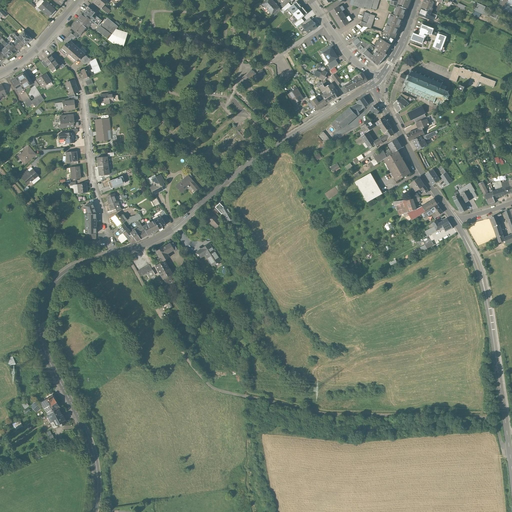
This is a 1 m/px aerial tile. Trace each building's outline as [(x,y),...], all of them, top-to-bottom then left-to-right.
[(54,10),(47,3),(47,4),(44,1),(44,2),(41,0),(39,0),(36,5),(39,8),(38,8),(48,16),(48,17),(50,18),(56,11),(54,10)] [(106,2),(104,0),(91,0),(92,0),(92,1),(92,2),(97,6),(101,9),(106,2)] [(271,0),(266,0),(261,5),(271,15),(278,8),(271,0)] [(374,0),(372,0),(354,0),(354,1),(353,5),(364,9),(365,8),(371,10),(371,9),(374,0)] [(399,0),(397,5),(407,9),(410,0),(399,0)] [(435,1),(431,0),(425,0),(422,8),(426,10),(426,9),(431,11),(434,4),(437,6),(439,3),(435,1)] [(511,0),(504,0),(500,7),(511,13),(511,0)] [(301,8),(297,2),(291,6),(288,9),(293,15),(301,8)] [(288,9),(291,6),(289,3),(282,9),(284,12),(288,9)] [(481,5),(479,4),(475,11),(481,13),(482,14),(485,7),(481,5)] [(397,5),(393,17),(402,21),(407,9),(397,5)] [(339,6),(330,12),(336,20),(344,15),(342,11),(345,10),(342,6),(340,8),(339,6)] [(90,8),(87,7),(82,13),(93,22),(97,25),(101,21),(96,16),(94,19),(91,17),(95,13),(92,11),(93,10),(90,8)] [(301,8),(293,15),(298,21),(301,18),(308,13),(302,7),(301,8)] [(278,8),(271,15),(273,17),(281,10),(278,8)] [(422,8),(419,15),(428,19),(434,21),(435,17),(430,14),(431,11),(426,9),(426,10),(422,8)] [(370,14),(364,12),(361,22),(367,23),(370,14)] [(93,22),(82,13),(77,19),(87,27),(88,28),(93,22)] [(375,16),(370,14),(367,23),(365,27),(371,29),(375,16)] [(344,15),(336,20),(341,29),(349,23),(349,22),(351,20),(349,16),(346,18),(344,15)] [(393,17),(390,16),(384,32),(386,33),(387,34),(396,37),(402,21),(393,17)] [(128,30),(118,27),(107,18),(97,31),(112,43),(123,46),(128,30)] [(304,22),(301,18),(298,21),(295,24),(297,27),(304,22)] [(87,27),(77,19),(70,28),(75,32),(79,36),(87,27)] [(317,27),(312,20),(303,26),(308,33),(317,27)] [(435,29),(422,24),(418,34),(413,33),(410,40),(423,45),(427,34),(432,36),(435,29)] [(26,35),(24,32),(23,31),(19,34),(20,35),(17,38),(18,38),(24,45),(28,42),(31,39),(28,36),(28,37),(27,36),(28,35),(27,34),(26,35)] [(447,35),(438,32),(432,48),(441,52),(447,35)] [(71,33),(64,41),(66,43),(69,46),(71,43),(76,37),(73,35),(71,33)] [(387,34),(386,33),(382,39),(391,45),(396,37),(387,34)] [(24,45),(18,38),(12,44),(18,50),(22,46),(22,47),(24,45)] [(391,45),(382,39),(378,45),(377,43),(373,41),(370,44),(379,49),(378,50),(385,54),(391,45)] [(369,44),(363,40),(360,42),(355,46),(358,48),(361,45),(364,49),(369,44)] [(18,50),(12,44),(11,42),(10,42),(9,41),(9,42),(8,43),(9,44),(7,45),(6,43),(3,41),(1,43),(5,47),(11,54),(12,55),(12,54),(13,54),(14,53),(14,52),(15,53),(17,50),(18,50)] [(66,43),(59,50),(70,60),(79,50),(71,43),(69,46),(66,43)] [(11,54),(5,47),(3,50),(0,46),(0,50),(6,57),(7,58),(11,54)] [(338,58),(331,48),(324,53),(330,63),(335,59),(338,58)] [(84,54),(79,50),(70,60),(75,65),(79,60),(80,61),(85,55),(84,54)] [(364,54),(370,60),(374,56),(367,50),(364,54)] [(374,56),(370,60),(378,66),(387,55),(385,54),(378,50),(374,56)] [(56,63),(50,55),(43,60),(47,66),(52,71),(58,66),(56,63)] [(85,55),(80,61),(85,65),(91,61),(85,55)] [(339,65),(335,59),(330,63),(328,64),(331,69),(339,65)] [(473,72),(460,67),(460,68),(454,66),(449,80),(456,82),(459,76),(470,80),(469,85),(477,88),(479,82),(494,87),(496,82),(481,76),(481,74),(473,71),(473,72)] [(87,67),(80,70),(81,73),(80,74),(81,75),(82,75),(84,79),(88,77),(93,75),(91,70),(89,71),(87,67)] [(424,76),(421,75),(421,73),(420,73),(420,74),(416,73),(417,72),(416,71),(416,73),(412,71),(412,70),(411,69),(411,71),(410,70),(410,71),(411,71),(409,75),(408,75),(408,76),(409,76),(408,77),(404,75),(404,74),(403,73),(403,74),(402,74),(401,75),(402,75),(401,80),(399,79),(399,80),(400,80),(400,81),(401,82),(401,81),(402,81),(402,82),(402,83),(403,83),(404,83),(405,82),(406,83),(406,84),(405,83),(404,84),(405,84),(404,88),(403,88),(402,89),(403,89),(403,90),(403,91),(404,89),(408,91),(407,92),(410,93),(411,92),(412,93),(412,94),(413,93),(416,94),(416,96),(417,96),(417,95),(421,96),(420,98),(421,98),(421,97),(425,98),(424,99),(425,100),(426,98),(429,100),(429,101),(430,100),(434,102),(433,103),(434,103),(442,106),(444,102),(444,100),(447,99),(448,100),(449,100),(448,99),(449,96),(451,96),(451,95),(449,95),(448,92),(449,91),(447,92),(445,91),(447,87),(442,85),(443,83),(442,82),(442,84),(438,82),(438,81),(438,80),(437,82),(433,80),(434,79),(433,79),(433,80),(429,78),(430,77),(429,77),(428,78),(425,77),(425,75),(424,76)] [(252,71),(246,76),(257,83),(265,76),(261,71),(256,74),(252,71)] [(323,71),(322,73),(316,71),(314,75),(319,78),(320,78),(324,80),(327,78),(325,76),(327,73),(323,71)] [(30,85),(23,73),(16,77),(23,88),(24,89),(30,85)] [(365,77),(363,73),(354,78),(355,81),(357,84),(359,83),(360,86),(368,82),(365,77)] [(46,74),(37,80),(40,85),(41,84),(43,87),(51,82),(46,74)] [(342,82),(336,74),(331,76),(338,85),(342,82)] [(16,77),(10,81),(14,88),(14,89),(17,93),(21,91),(21,90),(23,88),(16,77)] [(74,80),(65,83),(68,90),(69,89),(71,94),(74,93),(78,92),(74,80)] [(355,81),(345,86),(348,92),(360,86),(359,83),(357,84),(355,81)] [(332,84),(325,88),(323,85),(319,88),(324,94),(327,92),(328,93),(331,91),(335,88),(332,84)] [(337,92),(335,88),(331,91),(333,95),(335,98),(336,99),(340,96),(337,92)] [(303,99),(297,89),(289,95),(294,104),(303,99)] [(331,91),(328,93),(327,92),(324,94),(322,96),(324,99),(324,100),(327,104),(335,98),(333,95),(331,91)] [(112,94),(101,95),(101,103),(106,103),(106,104),(113,103),(113,102),(118,101),(117,95),(112,96),(112,94)] [(41,95),(31,101),(33,104),(34,106),(42,101),(43,100),(41,95)] [(403,100),(400,97),(396,101),(397,101),(393,105),(398,113),(405,108),(408,105),(406,102),(404,100),(403,100)] [(29,98),(23,102),(26,107),(33,104),(31,101),(29,98)] [(324,99),(319,103),(316,98),(311,102),(317,110),(320,108),(320,109),(322,108),(322,107),(327,104),(324,100),(324,99)] [(363,98),(357,102),(358,104),(357,105),(360,111),(368,106),(363,98)] [(72,100),(62,101),(63,110),(68,110),(68,109),(75,108),(74,100),(72,100)] [(357,105),(349,109),(346,111),(335,121),(341,127),(343,129),(357,118),(356,117),(360,115),(358,112),(360,111),(357,105)] [(380,111),(373,106),(370,110),(376,115),(377,115),(380,111)] [(422,106),(408,113),(411,120),(414,119),(416,123),(426,118),(425,114),(426,113),(422,106)] [(313,107),(307,111),(310,115),(317,110),(313,107)] [(376,115),(370,110),(366,116),(368,118),(365,123),(365,124),(366,124),(370,121),(376,115)] [(62,116),(59,116),(60,126),(65,125),(65,127),(73,126),(73,123),(74,123),(73,115),(62,116)] [(426,118),(416,123),(419,129),(422,128),(422,129),(429,126),(429,125),(430,125),(429,123),(429,124),(426,118)] [(108,120),(95,121),(96,132),(97,132),(98,136),(95,136),(96,142),(107,140),(107,135),(105,135),(105,131),(109,130),(108,120)] [(341,127),(335,121),(331,125),(336,131),(341,127)] [(370,121),(366,124),(365,124),(361,127),(366,133),(370,130),(375,127),(370,121)] [(385,121),(379,125),(385,133),(391,129),(385,121)] [(366,133),(356,140),(359,144),(364,140),(370,149),(376,145),(374,142),(370,136),(376,129),(375,127),(370,130),(366,133)] [(419,129),(407,135),(409,141),(425,135),(422,129),(422,128),(419,129)] [(391,129),(385,133),(386,135),(380,138),(382,142),(394,134),(391,129)] [(70,133),(58,134),(60,144),(74,143),(73,133),(73,132),(70,133)] [(329,139),(322,132),(317,137),(324,144),(329,139)] [(421,137),(413,140),(418,150),(427,145),(424,140),(423,140),(421,137)] [(380,138),(374,142),(376,145),(377,146),(383,143),(382,142),(380,138)] [(402,148),(397,139),(388,144),(391,149),(389,150),(392,154),(398,150),(402,148)] [(35,155),(28,146),(25,149),(21,152),(20,153),(20,152),(19,153),(19,154),(17,155),(22,160),(23,160),(26,163),(35,155)] [(398,150),(392,154),(384,159),(396,182),(411,174),(398,150)] [(76,152),(66,153),(66,156),(67,162),(71,162),(77,161),(76,152)] [(107,157),(97,158),(97,163),(98,163),(98,167),(108,166),(107,157)] [(362,163),(365,166),(368,164),(367,164),(371,160),(369,157),(362,163)] [(338,163),(330,166),(332,172),(341,168),(338,163)] [(108,166),(98,167),(99,170),(98,170),(99,176),(109,175),(108,166)] [(79,167),(70,168),(71,179),(80,178),(79,167)] [(32,169),(28,173),(27,171),(20,176),(27,185),(29,182),(30,183),(31,182),(31,181),(37,176),(32,169)] [(427,174),(426,174),(430,180),(437,176),(433,170),(427,174)] [(450,179),(445,171),(442,173),(443,175),(441,176),(447,186),(453,182),(453,181),(451,178),(450,179)] [(382,194),(370,174),(356,182),(367,202),(382,194)] [(165,183),(161,175),(151,180),(153,186),(149,188),(153,196),(164,190),(163,189),(165,188),(163,184),(165,183)] [(200,190),(187,175),(174,187),(181,194),(189,186),(196,194),(200,190)] [(110,181),(108,182),(109,186),(110,189),(125,183),(123,180),(124,180),(124,178),(123,179),(122,176),(110,181)] [(437,176),(430,180),(433,185),(440,181),(437,176)] [(109,177),(101,181),(103,188),(109,186),(108,182),(110,181),(109,178),(109,177)] [(419,178),(411,183),(416,192),(424,186),(419,178)] [(493,192),(488,194),(485,186),(483,182),(479,184),(481,189),(489,205),(495,203),(494,198),(495,198),(493,192)] [(86,184),(78,185),(79,194),(87,193),(87,188),(87,185),(86,185),(86,184)] [(325,192),(328,198),(342,192),(339,185),(325,192)] [(503,188),(503,189),(505,195),(511,193),(510,186),(503,188)] [(495,191),(493,192),(495,198),(505,195),(503,189),(495,191)] [(468,210),(461,197),(461,198),(457,191),(456,191),(457,193),(455,194),(456,196),(453,197),(461,213),(468,210)] [(470,194),(468,191),(461,195),(465,203),(477,196),(474,191),(470,194)] [(114,194),(106,197),(108,201),(107,201),(108,205),(117,202),(114,194)] [(159,203),(155,196),(150,198),(155,206),(159,203)] [(420,198),(406,200),(410,211),(417,209),(414,201),(420,200),(420,198)] [(437,204),(434,198),(430,200),(431,201),(422,206),(425,211),(430,209),(437,204)] [(117,202),(108,205),(110,210),(115,209),(116,212),(122,210),(118,201),(117,202)] [(83,207),(85,215),(96,215),(93,203),(83,207)] [(223,207),(219,203),(214,207),(221,214),(222,213),(227,222),(230,220),(230,221),(231,220),(231,219),(233,218),(226,206),(223,207)] [(443,212),(438,205),(431,210),(430,209),(425,211),(421,213),(423,216),(425,218),(426,217),(429,215),(431,213),(435,218),(443,212)] [(164,211),(160,214),(166,224),(170,222),(164,211)] [(220,223),(211,212),(205,218),(215,228),(220,223)] [(129,217),(127,220),(123,223),(126,228),(129,224),(131,223),(138,221),(138,220),(141,219),(140,215),(137,214),(135,216),(129,217)] [(96,215),(85,215),(85,218),(86,218),(86,229),(85,229),(85,234),(89,234),(96,234),(96,215)] [(116,215),(111,219),(118,227),(123,223),(127,220),(123,215),(119,218),(116,215)] [(162,220),(160,218),(158,219),(157,216),(152,218),(154,221),(158,229),(165,225),(163,222),(164,221),(163,219),(162,220)] [(490,219),(494,228),(500,226),(501,226),(497,216),(490,219)] [(447,219),(439,223),(437,220),(433,223),(434,226),(425,231),(427,236),(437,230),(450,223),(448,220),(447,219)] [(158,229),(154,221),(145,225),(150,233),(158,229)] [(123,223),(118,227),(120,230),(118,231),(120,235),(122,234),(123,233),(127,229),(126,228),(123,223)] [(150,233),(145,225),(142,227),(144,230),(147,235),(150,233)] [(500,226),(494,228),(499,243),(505,241),(504,238),(500,226)] [(142,231),(139,228),(135,231),(140,239),(144,237),(141,232),(142,231)] [(128,230),(127,229),(123,233),(131,244),(136,242),(130,234),(131,233),(128,230)] [(140,239),(135,231),(134,231),(131,233),(130,234),(136,242),(140,239)] [(127,240),(122,234),(120,235),(118,240),(121,244),(127,240)] [(422,250),(434,246),(432,241),(420,246),(422,250)] [(220,260),(209,242),(196,250),(200,257),(205,255),(211,266),(220,260)] [(157,258),(160,263),(164,261),(169,257),(167,254),(176,249),(173,243),(170,244),(170,243),(163,247),(155,251),(158,257),(157,258)] [(172,274),(164,261),(160,263),(155,266),(163,279),(171,274),(172,274)] [(149,265),(137,272),(140,277),(146,274),(149,279),(155,275),(149,265)] [(171,274),(163,279),(168,286),(172,284),(171,283),(175,281),(171,274)] [(41,405),(48,415),(59,407),(60,406),(52,395),(39,404),(40,406),(41,405)] [(40,406),(39,404),(37,400),(31,406),(36,412),(42,407),(40,406)] [(66,420),(59,407),(48,415),(47,415),(48,417),(51,422),(54,420),(56,425),(59,424),(60,425),(61,426),(64,424),(65,423),(64,421),(66,420)] [(12,424),(15,429),(21,426),(18,421),(12,424)] [(54,441),(50,430),(46,432),(50,442),(54,441)]
